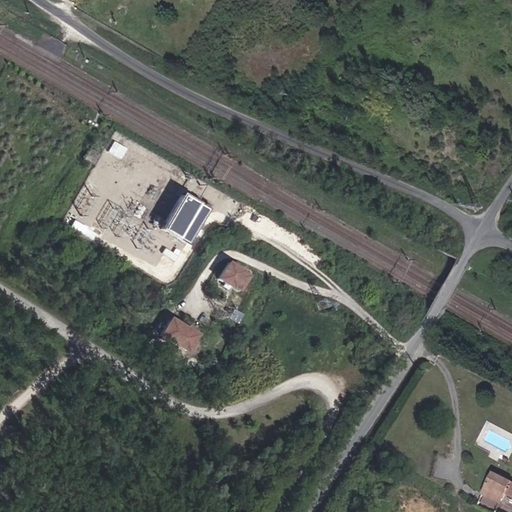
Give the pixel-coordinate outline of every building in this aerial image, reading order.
[(59,153),(72,160),(78,149),(66,141),(59,153)] [(146,222),(163,231),(183,197),(166,187),(146,222)] [(227,275),(235,279),(242,266),(221,253),(211,270),(225,278),(227,275)] [(219,307),(232,314),(237,304),(225,297),(219,307)] [(115,331),(125,336),(132,323),(121,318),(115,331)] [(178,348),(187,333),(161,318),(151,332),(178,348)] [(511,501),(511,485),(489,473),(477,495),(490,502),(495,493),(511,501)]
